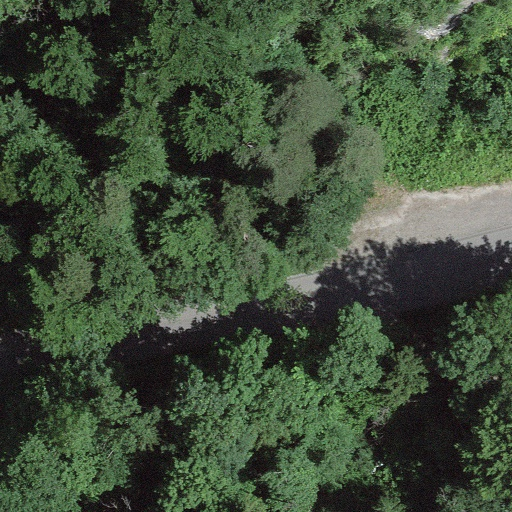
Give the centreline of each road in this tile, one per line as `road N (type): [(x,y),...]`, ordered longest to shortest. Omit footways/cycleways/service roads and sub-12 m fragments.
road 1 (tertiary): [(0,364),(511,253)]
road 2 (track): [(511,385),(479,379),(363,290)]
